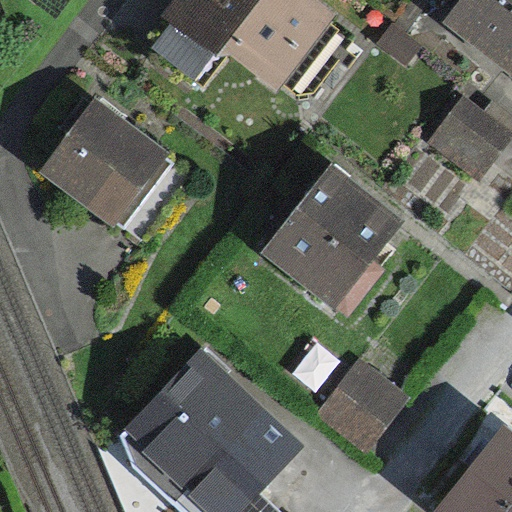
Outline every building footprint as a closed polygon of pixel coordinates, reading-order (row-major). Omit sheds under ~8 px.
[(274,78),(323,17),(302,0),(181,0),(169,16),(214,52),(225,39),(274,78)] [(511,67),(511,0),(455,0),(441,17),(509,72),(511,67)] [(464,94),(435,132),(476,165),(506,127),(464,94)] [(121,217),(164,159),(96,109),(53,167),(121,217)] [(392,221),(332,175),(274,250),(334,296),(392,221)] [(254,412),(200,360),(134,427),(188,479),(254,412)] [(316,414),(364,454),(409,400),(362,360),(316,414)] [(441,511),(511,511),(511,440),(505,435),(441,511)]
